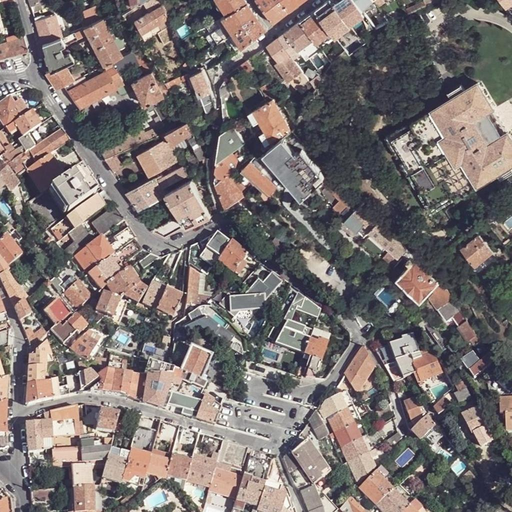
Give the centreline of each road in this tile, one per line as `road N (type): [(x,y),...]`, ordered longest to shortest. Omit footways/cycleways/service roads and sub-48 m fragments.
road 1 (residential): [(297,393),(327,386),(359,340),(355,326),(222,222)]
road 2 (residential): [(13,415),(86,398),(273,448)]
road 3 (residential): [(30,70),(150,239),(188,238)]
road 4 (unknown): [(264,162),(282,181),(287,207),(344,269),(362,323),(356,330)]
road 5 (unclassified): [(273,448),(276,434),(240,415),(289,422),(293,412),(261,400),(257,390),(297,393)]
road 6 (residential): [(0,292),(19,338),(13,415)]
